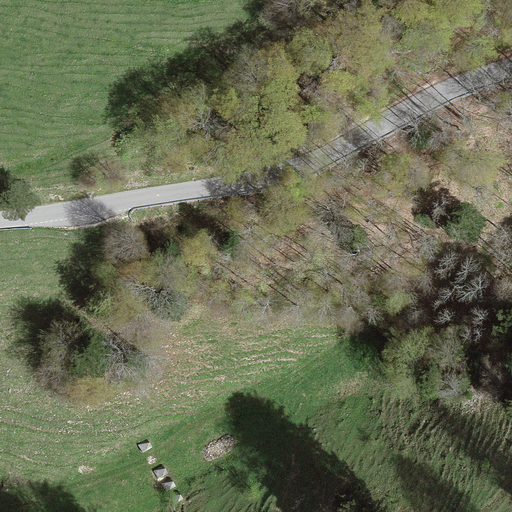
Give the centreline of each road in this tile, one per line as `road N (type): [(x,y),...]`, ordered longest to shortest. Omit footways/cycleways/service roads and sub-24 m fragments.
road 1 (tertiary): [(511,64),(451,86),(295,166),(0,217)]
road 2 (track): [(280,511),(290,456),(281,423),(254,412),(0,508)]
